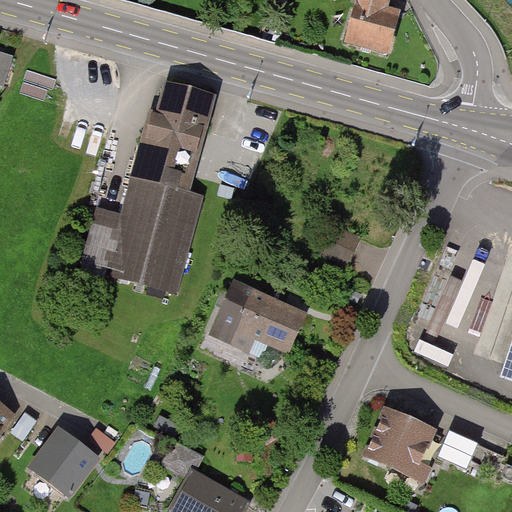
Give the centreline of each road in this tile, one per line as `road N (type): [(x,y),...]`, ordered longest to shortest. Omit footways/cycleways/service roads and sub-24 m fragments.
road 1 (primary): [(466,129),(5,0)]
road 2 (residential): [(466,129),(363,362)]
road 3 (residential): [(363,362),(289,511)]
road 4 (residential): [(363,362),(511,430)]
road 5 (residential): [(466,129),(477,59),(434,0)]
